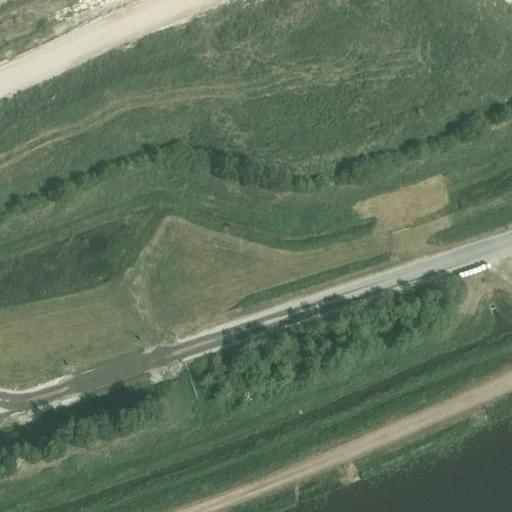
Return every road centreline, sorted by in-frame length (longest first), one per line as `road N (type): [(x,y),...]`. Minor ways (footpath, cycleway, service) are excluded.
road 1 (unclassified): [(511,240),(0,408)]
road 2 (track): [(187,511),(511,378)]
